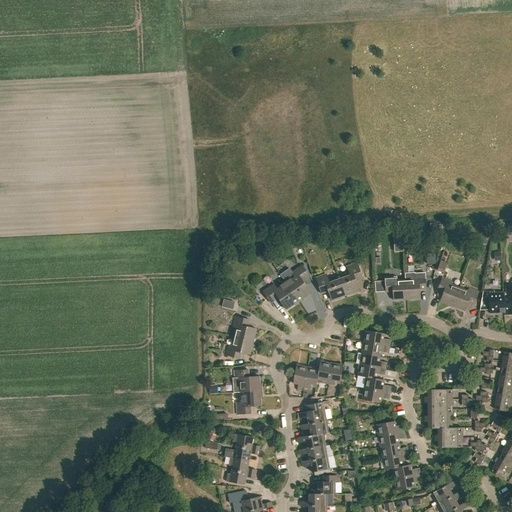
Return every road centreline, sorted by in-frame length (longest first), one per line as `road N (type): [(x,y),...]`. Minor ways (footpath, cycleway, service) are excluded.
road 1 (residential): [(282,511),(294,477),(275,361),(298,339)]
road 2 (residential): [(298,339),(317,339),(337,314),(351,310),(386,322),(426,320),(462,338)]
road 3 (residential): [(426,464),(406,404),(409,388),(420,366),(456,364),(462,338)]
